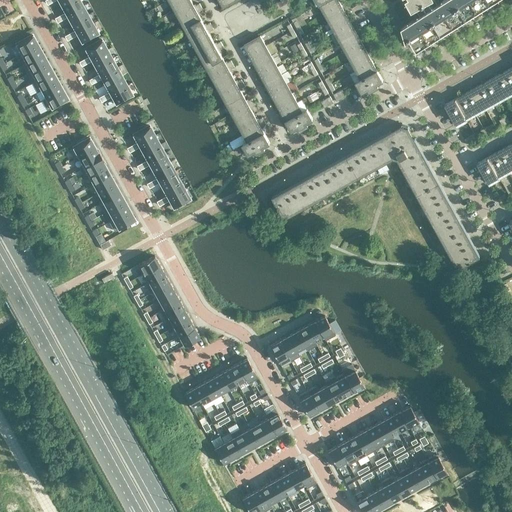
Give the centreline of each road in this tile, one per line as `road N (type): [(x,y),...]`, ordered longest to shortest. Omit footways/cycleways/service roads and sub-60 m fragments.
road 1 (residential): [(28,0),(200,310),(249,340),(306,444)]
road 2 (trunk): [(159,511),(0,223)]
road 3 (trunk): [(0,255),(135,499)]
road 4 (residential): [(511,261),(411,77)]
road 5 (residential): [(288,146),(207,0)]
road 6 (residential): [(288,146),(411,77)]
